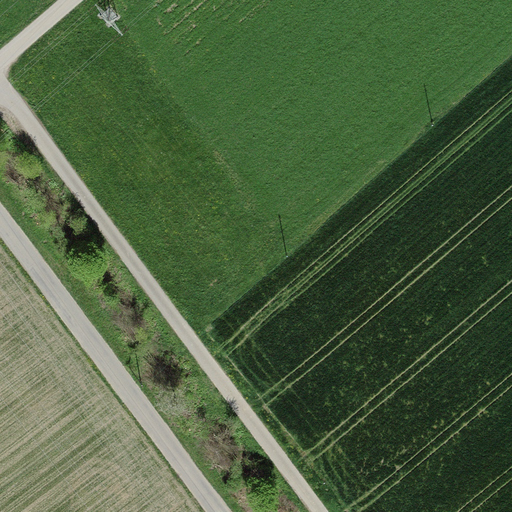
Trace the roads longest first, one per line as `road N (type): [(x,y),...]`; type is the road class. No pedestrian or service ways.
road 1 (track): [(0,82),(320,511)]
road 2 (unclassified): [(212,511),(0,226)]
